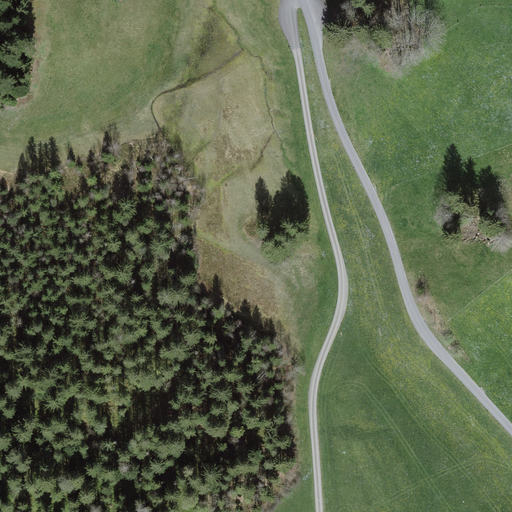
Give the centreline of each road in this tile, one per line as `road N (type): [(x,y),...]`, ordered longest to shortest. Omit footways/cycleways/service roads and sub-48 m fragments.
road 1 (track): [(288,0),(343,284),(312,375),(319,511)]
road 2 (unclassified): [(511,431),(417,321),(335,116),(303,0)]
